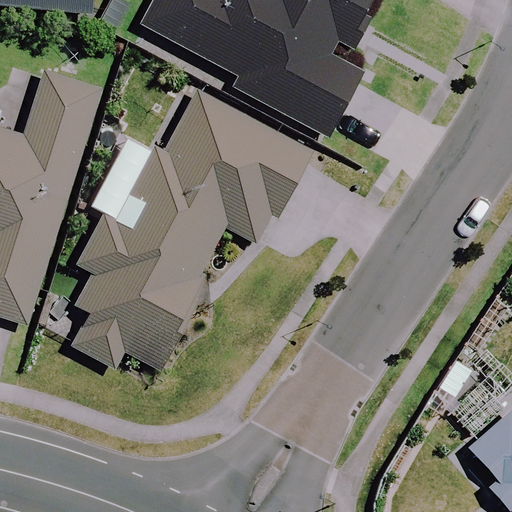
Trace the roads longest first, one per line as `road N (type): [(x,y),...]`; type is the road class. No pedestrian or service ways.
road 1 (residential): [(491,134),(259,511)]
road 2 (tertiary): [(130,511),(0,471)]
